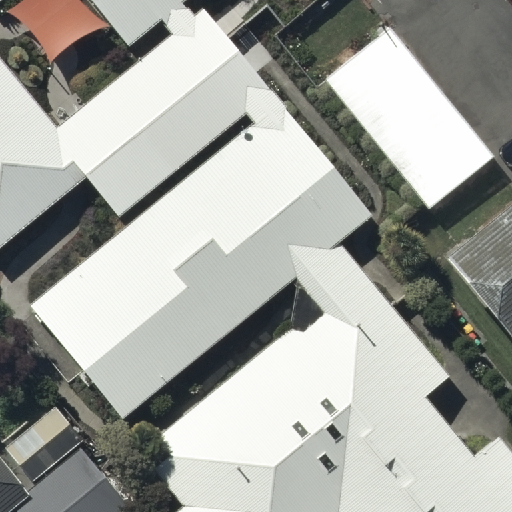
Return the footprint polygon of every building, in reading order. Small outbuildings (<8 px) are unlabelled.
[(0,234),(83,166),(114,203),(241,99),(250,110),(274,90),(199,0),(195,0),(189,6),(184,0),(163,0),(153,8),(167,25),(54,117),(0,51),(0,234)] [(95,0),(124,34),(153,8),(163,0),(95,0)] [(496,150),(387,19),(321,74),(430,205),(496,150)] [(250,110),(25,293),(119,408),(287,271),(334,233),(368,205),(274,90),(250,110)] [(511,180),(441,236),(511,325),(511,180)] [(334,233),(287,271),(294,280),(287,321),(155,428),(170,446),(151,461),(181,497),(162,511),(511,511),(511,448),(495,428),(472,447),(422,386),(445,367),(334,233)] [(53,398),(2,438),(29,473),(80,433),(53,398)] [(80,444),(10,500),(20,511),(102,511),(122,497),(80,444)] [(0,506),(29,484),(0,448),(0,506)]
